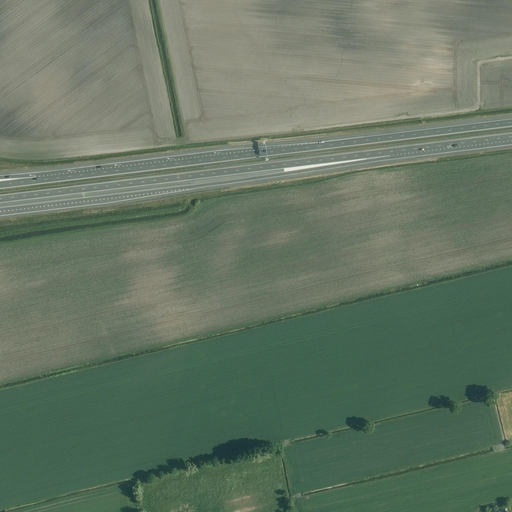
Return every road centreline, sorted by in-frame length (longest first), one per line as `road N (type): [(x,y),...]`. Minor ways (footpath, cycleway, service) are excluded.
road 1 (motorway): [(511,122),(36,180)]
road 2 (motorway): [(0,209),(389,152)]
road 3 (motorway): [(0,199),(389,152)]
road 4 (track): [(511,58),(478,65),(475,109),(305,130)]
road 5 (motorway): [(389,152),(511,137)]
